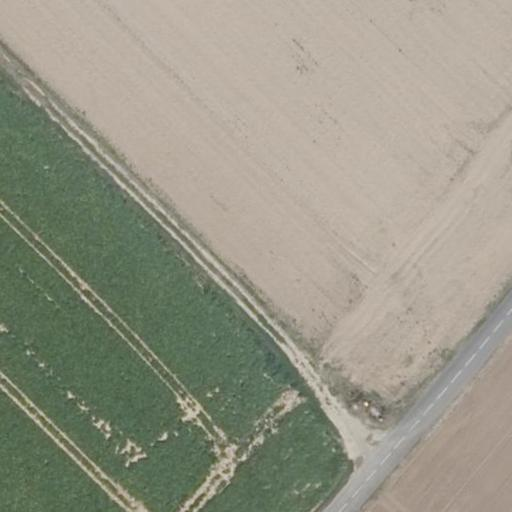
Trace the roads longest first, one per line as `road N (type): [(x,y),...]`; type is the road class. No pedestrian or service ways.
road 1 (track): [(0,58),(289,344),(348,428),(384,461)]
road 2 (tertiary): [(340,511),(511,310)]
